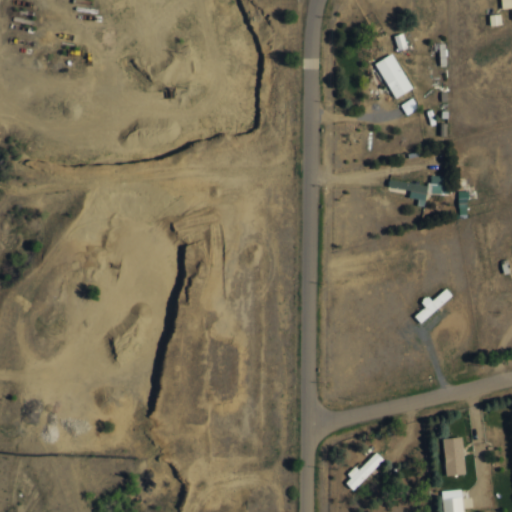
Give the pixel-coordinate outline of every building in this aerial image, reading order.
[(511,0),(500,0),(501,9),(511,7),(511,0)] [(501,24),(500,14),(488,15),(490,26),(501,24)] [(410,90),(393,53),(376,61),(392,98),(410,90)] [(406,114),(418,107),(411,97),(400,104),(406,114)] [(388,179),(387,187),(409,190),(408,198),(424,200),(426,191),(446,194),(448,185),(442,184),(443,176),(429,174),(428,185),(388,179)] [(427,303),(414,316),(420,323),(451,295),(445,288),(427,303)] [(444,475),(463,475),(462,437),(443,437),(444,475)] [(383,460),(375,451),(343,481),(352,490),(383,460)] [(442,490),(442,511),(462,511),(461,489),(442,490)]
